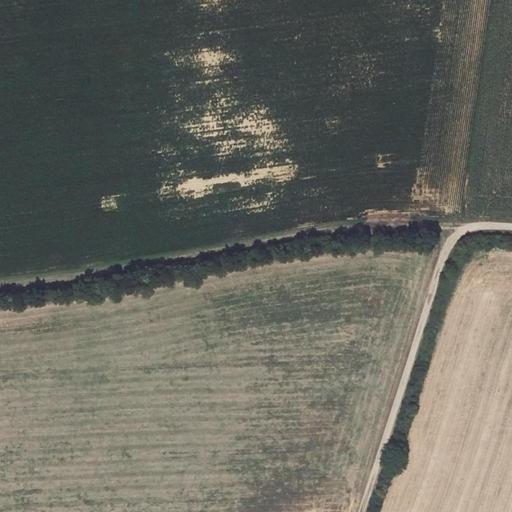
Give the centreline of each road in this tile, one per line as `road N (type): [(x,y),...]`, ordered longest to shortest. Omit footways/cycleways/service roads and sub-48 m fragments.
road 1 (track): [(472,224),(332,229),(0,285)]
road 2 (track): [(472,224),(444,252),(361,511)]
